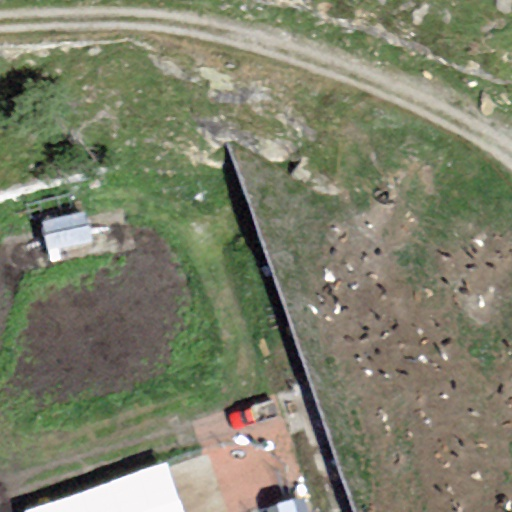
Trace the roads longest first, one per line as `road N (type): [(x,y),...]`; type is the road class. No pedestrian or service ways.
road 1 (track): [(0,23),(183,23),(270,43),(511,149)]
road 2 (track): [(2,511),(12,497),(185,440)]
